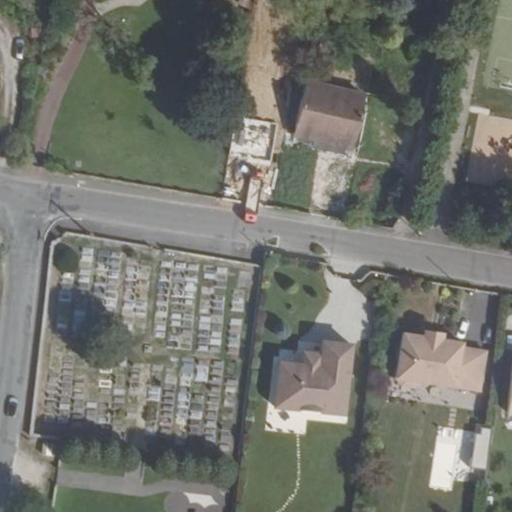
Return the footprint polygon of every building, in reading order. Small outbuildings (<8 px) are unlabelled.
[(355,130),(365,86),(306,72),(296,116),(355,130)] [(355,130),(296,116),(294,124),(354,138),(355,130)] [(451,331),(452,325),(433,321),(431,330),(450,334),(451,331)] [(488,386),(496,346),(469,341),(471,336),(451,331),(450,334),(431,330),(413,325),(404,369),(410,378),(423,380),(431,374),(488,386)] [(347,418),(353,345),(319,342),(317,363),(278,360),(274,412),(347,418)]
